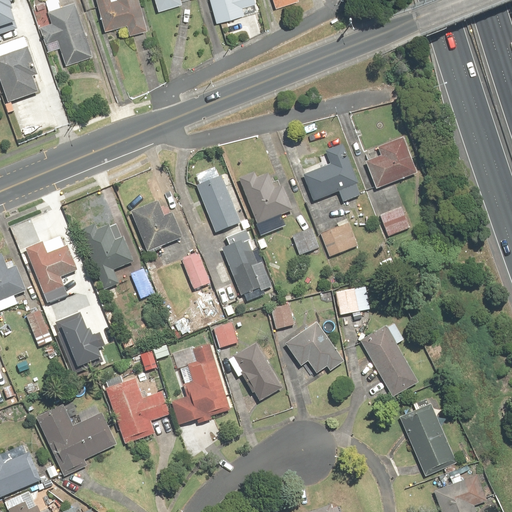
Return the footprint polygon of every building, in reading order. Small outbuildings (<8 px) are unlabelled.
[(0,0),(0,33),(18,28),(11,7),(15,5),(13,0),(0,0)] [(143,0),(100,0),(109,30),(131,24),(134,34),(152,29),(143,0)] [(158,0),(162,10),(186,2),(185,0),(158,0)] [(250,25),(243,0),(212,0),(219,22),(229,19),(232,30),(247,26),(250,25)] [(48,44),(61,39),(69,64),(96,55),(78,2),(51,11),(55,21),(42,25),(48,44)] [(0,46),(0,71),(11,103),(7,105),(10,113),(17,110),(14,103),(43,92),(37,76),(41,75),(28,37),(0,46)] [(22,112),(11,115),(15,128),(26,125),(22,112)] [(368,159),(378,189),(420,173),(406,136),(380,146),(383,153),(368,159)] [(328,150),(332,162),(305,171),(315,202),(342,193),(345,200),(364,194),(347,143),(328,150)] [(258,169),(241,176),(259,224),(297,209),(286,182),(276,186),(271,171),(260,175),(258,169)] [(224,175),(199,185),(218,232),(243,222),(224,175)] [(159,199),(133,210),(150,252),(186,238),(175,211),(166,214),(159,199)] [(404,206),(381,214),(389,236),(412,227),(404,206)] [(96,223),(81,230),(107,290),(123,283),(117,270),(136,261),(118,219),(98,228),(96,223)] [(322,232),(330,256),(360,246),(352,222),(322,232)] [(313,226),(292,234),(301,255),(322,246),(313,226)] [(61,230),(24,246),(45,292),(65,283),(61,274),(77,267),(61,230)] [(231,244),(225,247),(243,295),(262,288),(263,291),(275,287),(265,262),(260,264),(247,230),(228,237),(231,244)] [(191,312),(194,311),(198,321),(222,311),(217,301),(221,300),(200,251),(171,264),(191,312)] [(3,252),(0,253),(0,311),(20,304),(17,296),(30,291),(18,261),(8,264),(3,252)] [(146,268),(133,273),(143,298),(156,292),(146,268)] [(336,292),(341,315),(373,309),(369,286),(336,292)] [(291,303),(273,308),(278,330),(297,325),(291,303)] [(42,309),(27,315),(40,346),(55,340),(42,309)] [(81,309),(54,320),(73,369),(105,357),(100,346),(106,344),(99,326),(90,330),(81,309)] [(407,340),(395,319),(360,339),(395,397),(421,382),(399,344),(407,340)] [(233,320),(214,326),(220,348),(239,343),(233,320)] [(347,360),(320,320),(287,342),(304,366),(310,362),(318,373),(329,365),(333,370),(347,360)] [(148,324),(133,330),(142,352),(157,346),(148,324)] [(259,341),(230,359),(241,378),(246,375),(261,401),(286,386),(259,341)] [(181,427),(198,421),(200,426),(217,420),(215,415),(232,409),(210,344),(195,349),(199,361),(181,367),(190,394),(172,400),(181,427)] [(155,350),(142,354),(147,371),(161,367),(155,350)] [(29,358),(18,363),(22,373),(33,368),(29,358)] [(144,398),(137,377),(108,387),(128,446),(178,429),(165,391),(144,398)] [(74,398),(38,415),(67,477),(92,465),(89,458),(120,444),(100,403),(80,412),(74,398)] [(434,402),(401,416),(427,476),(460,462),(434,402)] [(0,498),(44,480),(31,451),(7,462),(3,453),(0,454),(0,498)] [(480,474),(436,490),(443,511),(479,511),(477,504),(489,500),(480,474)] [(45,511),(42,503),(38,505),(32,491),(7,501),(10,508),(0,511),(45,511)]
